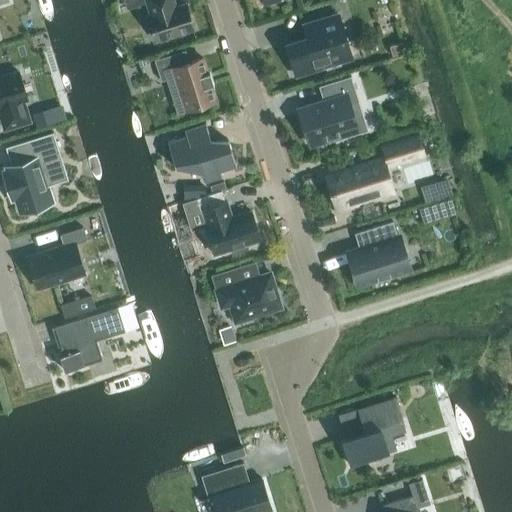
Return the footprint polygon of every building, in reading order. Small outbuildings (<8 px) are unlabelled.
[(173,7),(170,0),(145,0),(150,15),(148,15),(156,40),(193,29),(185,4),(173,7)] [(344,59),(337,38),(344,36),(337,14),(307,23),(311,35),(286,43),(296,75),(325,66),(326,69),(341,65),(340,62),(351,58),(351,57),(344,59)] [(402,41),(389,46),(392,55),(405,51),(402,41)] [(189,61),(185,50),(154,60),(161,81),(174,76),(185,110),(215,100),(211,85),(213,84),(213,85),(214,84),(209,71),(208,72),(209,72),(207,73),(202,57),(189,61)] [(17,71),(0,76),(0,116),(4,129),(29,121),(23,100),(26,99),(17,71)] [(336,140),(358,133),(349,104),(359,101),(351,76),(318,86),(323,101),(298,109),(309,144),(335,136),(336,140)] [(51,108),(36,112),(40,126),(55,121),(51,108)] [(220,171),(236,166),(228,140),(210,140),(205,123),(184,129),(186,135),(167,141),(175,167),(201,167),(206,182),(222,177),(220,171)] [(7,171),(3,172),(6,183),(7,188),(8,188),(11,199),(16,198),(20,212),(33,208),(34,209),(39,207),(38,206),(46,204),(49,203),(52,202),(51,199),(46,186),(45,183),(51,181),(45,162),(61,157),(53,132),(28,139),(33,154),(18,159),(19,163),(11,165),(6,167),(7,171)] [(422,155),(416,137),(419,136),(418,134),(381,146),(381,148),(384,147),(387,157),(328,176),(332,189),(331,189),(332,192),(333,192),(338,210),(335,211),(336,213),(359,206),(358,203),(372,199),(373,202),(396,194),(395,192),(392,193),(384,167),(422,155)] [(453,193),(448,177),(420,186),(425,202),(453,193)] [(221,191),(196,199),(200,210),(202,209),(225,202),(221,191)] [(450,199),(437,203),(440,213),(453,209),(450,199)] [(232,217),(227,201),(225,202),(202,209),(207,224),(205,225),(214,254),(230,249),(232,254),(248,249),(246,244),(260,240),(251,211),(232,217)] [(398,238),(392,221),(354,233),(358,246),(346,249),(357,283),(377,277),(378,280),(390,276),(389,273),(409,267),(399,237),(398,238)] [(64,245),(28,257),(37,288),(84,273),(75,243),(86,240),(83,227),(61,234),(64,245)] [(244,281),(239,267),(211,276),(220,307),(230,304),(232,312),(230,312),(234,324),(252,318),(252,316),(280,307),(269,272),(244,281)] [(76,313),(72,302),(61,306),(64,317),(76,313)] [(96,340),(125,331),(117,306),(51,327),(52,328),(55,327),(61,348),(58,349),(60,355),(64,370),(65,370),(65,371),(102,359),(96,340)] [(341,438),(350,465),(388,453),(379,426),(402,419),(395,396),(357,408),(364,431),(341,438)] [(207,496),(212,495),(217,511),(259,511),(271,508),(261,478),(246,483),(245,477),(247,476),(243,462),(201,475),(207,496)] [(417,511),(413,495),(381,505),(383,511),(417,511)]
